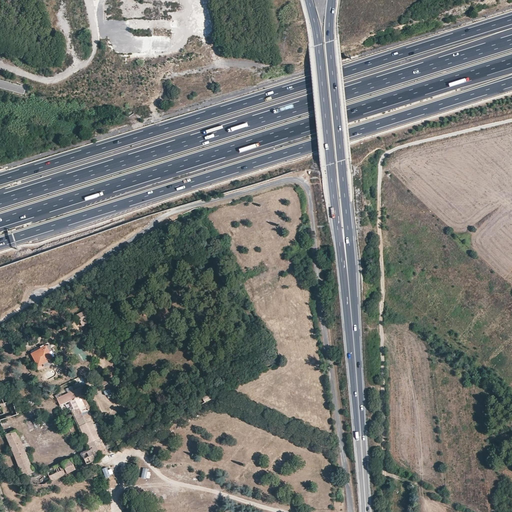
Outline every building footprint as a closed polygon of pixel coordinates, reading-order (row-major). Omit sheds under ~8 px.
[(86,310),(76,314),(82,327),(92,322),(86,310)] [(32,354),(39,366),(55,357),(49,345),(32,354)] [(77,398),(74,391),(61,397),(59,394),(55,396),(56,399),(57,399),(61,405),(68,402),(77,398)] [(84,437),(87,443),(90,449),(96,461),(105,456),(115,451),(105,433),(101,425),(92,408),(85,395),(77,398),(68,402),(74,416),(84,437)] [(18,415),(13,401),(0,405),(0,420),(0,421),(18,415)] [(61,405),(61,407),(66,418),(74,416),(68,402),(61,405)] [(81,452),(82,454),(43,472),(39,474),(37,473),(36,472),(34,471),(29,457),(17,430),(6,435),(20,469),(25,479),(28,481),(30,484),(34,485),(37,486),(42,486),(47,484),(68,474),(90,464),(96,461),(90,449),(81,452)] [(84,437),(76,441),(79,446),(87,443),(84,437)] [(102,469),(106,478),(114,474),(110,466),(102,469)] [(117,484),(115,479),(106,483),(107,487),(108,487),(110,488),(114,488),(114,485),(117,484)]
